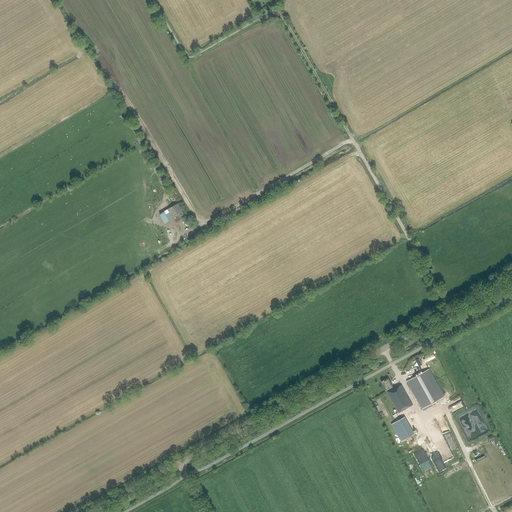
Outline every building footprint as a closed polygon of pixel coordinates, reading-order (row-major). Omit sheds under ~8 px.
[(178,204),(164,212),(169,220),(183,212),(178,204)] [(407,381),(422,409),(423,411),(432,406),(431,404),(444,396),(429,369),(407,381)] [(398,413),(412,405),(401,384),(394,388),(392,386),(393,386),(388,378),(385,380),(385,379),(384,380),(383,380),(382,380),(382,381),(381,381),(386,390),(387,392),(398,413)] [(449,407),(453,413),(466,406),(463,399),(449,407)] [(415,436),(413,432),(411,433),(409,429),(403,417),(396,421),(395,421),(406,441),(415,436)] [(423,438),(432,457),(440,453),(431,434),(423,438)] [(415,454),(422,450),(419,445),(412,449),(415,454)] [(436,465),(439,471),(447,468),(445,461),(436,465)] [(486,475),(490,472),(487,466),(482,469),(486,475)]
